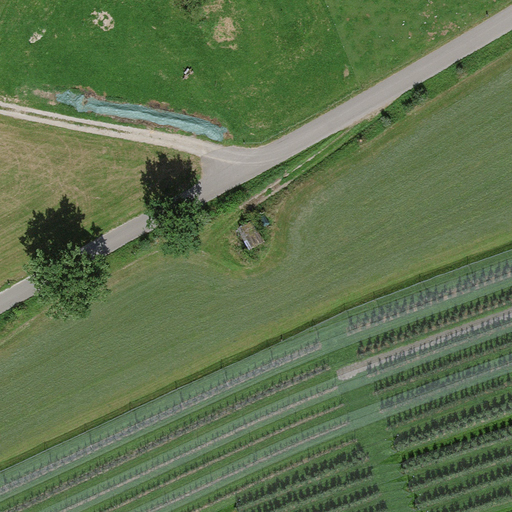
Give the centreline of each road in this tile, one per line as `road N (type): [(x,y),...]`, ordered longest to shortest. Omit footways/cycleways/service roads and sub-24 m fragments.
road 1 (unclassified): [(0,303),(258,169),(511,18)]
road 2 (track): [(0,108),(202,148),(258,169)]
road 3 (track): [(343,377),(511,315)]
